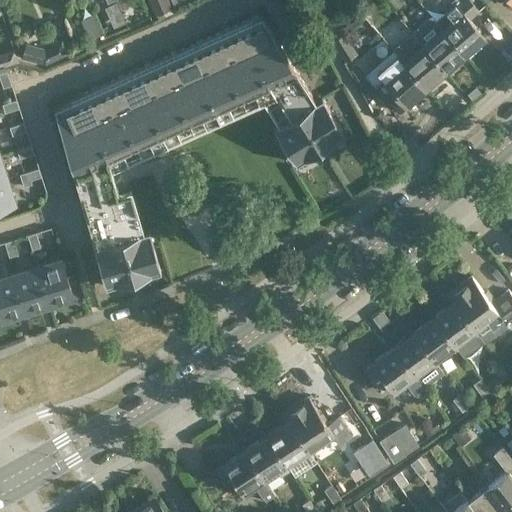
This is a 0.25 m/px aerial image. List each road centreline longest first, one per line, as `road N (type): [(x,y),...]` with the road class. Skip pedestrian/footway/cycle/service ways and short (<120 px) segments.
road 1 (primary): [(7,483),(137,407),(393,233),(511,129)]
road 2 (residential): [(0,226),(67,204),(32,86),(244,0)]
